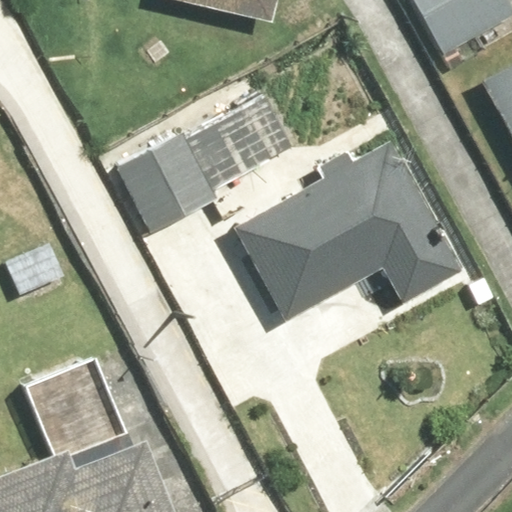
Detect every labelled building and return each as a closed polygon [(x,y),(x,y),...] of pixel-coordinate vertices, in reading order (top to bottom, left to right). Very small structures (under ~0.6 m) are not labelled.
[(201,0),(275,17),(278,0),(201,0)] [(507,13),(499,0),(403,0),(434,55),(507,13)] [(511,57),(480,74),(511,133),(511,57)] [(279,149),(249,93),(106,172),(134,221),(123,227),(146,269),(193,243),(180,219),(209,202),(203,191),(279,149)] [(322,174),(233,219),(282,314),(383,263),(401,299),(467,265),(399,134),(357,156),(349,141),(314,159),(322,174)] [(71,271),(50,233),(0,260),(0,281),(13,304),(71,271)] [(53,448),(0,468),(0,511),(175,511),(139,415),(123,421),(96,350),(26,376),(53,448)]
